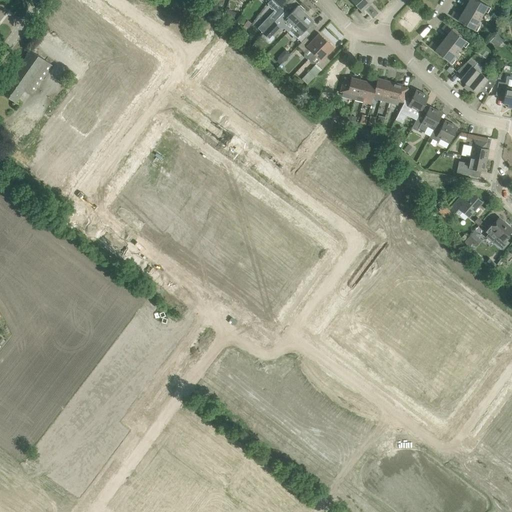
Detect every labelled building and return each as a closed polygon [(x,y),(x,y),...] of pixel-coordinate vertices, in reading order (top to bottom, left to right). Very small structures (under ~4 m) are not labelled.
[(18,0),(11,0),(1,11),(5,15),(19,1),(18,0)] [(270,0),(268,3),(269,4),(268,6),(271,9),(273,9),(274,9),(275,10),(276,11),(270,17),(274,22),(286,9),(289,6),(285,3),(287,0),(270,0)] [(369,3),(366,0),(351,0),(361,11),(369,3)] [(467,5),(483,14),(485,10),(488,12),(490,7),(477,0),(466,0),(469,1),(467,5)] [(281,22),(278,26),(280,27),(281,28),(284,28),(284,27),(288,31),(294,25),(306,13),(303,11),(304,10),(304,9),(302,7),(301,5),(300,5),(299,6),(298,5),(291,12),(290,13),(281,22)] [(467,5),(463,12),(478,21),(483,14),(467,5)] [(478,21),(463,12),(461,15),(454,11),(451,16),(477,31),(480,26),(477,24),(478,21)] [(294,25),(288,31),(293,35),(294,35),(302,42),(306,37),(310,33),(306,29),(313,22),(314,21),(306,13),(294,25)] [(133,21),(93,73),(108,84),(148,33),(133,21)] [(274,22),(263,33),(261,36),(268,43),(270,43),(274,38),(274,36),(273,35),(280,27),(274,22)] [(448,35),(462,46),(463,45),(465,47),(469,42),(446,24),(442,29),(449,34),(448,35)] [(302,42),(298,46),(305,52),(309,48),(320,59),(316,63),(322,69),(331,60),(326,56),(334,47),(319,33),(311,42),(306,37),(302,42)] [(444,40),(458,51),(462,46),(448,35),(444,40)] [(444,40),(439,45),(454,56),(458,51),(444,40)] [(454,56),(439,45),(439,46),(432,41),(429,46),(452,64),(456,59),(453,57),(454,56)] [(1,92),(16,102),(24,89),(31,94),(52,64),(31,50),(1,92)] [(463,87),(466,89),(480,72),(473,67),(477,63),(471,58),(457,71),(463,75),(460,79),(466,83),(463,87)] [(302,79),(307,84),(316,75),(310,70),(302,79)] [(466,89),(468,91),(471,88),(477,92),(480,89),(487,95),(499,76),(494,73),(491,77),(488,74),(486,77),(480,72),(466,89)] [(344,77),(340,92),(343,92),(342,96),(355,99),(360,80),(352,77),(353,73),(351,79),(344,77)] [(498,81),(496,95),(504,97),(503,103),(508,104),(507,107),(511,107),(511,76),(507,76),(505,83),(498,81)] [(373,98),(381,100),(386,80),(378,78),(376,84),(371,103),(372,103),(373,98)] [(355,99),(363,101),(368,82),(360,80),(355,99)] [(386,80),(381,100),(389,102),(394,82),(386,80)] [(363,101),(371,103),(376,84),(368,82),(363,101)] [(399,101),(404,102),(405,100),(403,99),(408,88),(402,86),(403,85),(394,82),(389,102),(398,104),(399,101)] [(407,115),(416,119),(420,112),(428,96),(416,90),(410,102),(405,100),(404,102),(395,119),(402,123),(407,115)] [(84,134),(99,115),(74,95),(59,115),(84,134)] [(420,112),(416,119),(412,128),(417,131),(419,128),(425,131),(428,126),(433,129),(435,126),(442,113),(430,106),(425,115),(420,112)] [(14,126),(28,136),(37,124),(23,114),(14,126)] [(360,123),(366,125),(368,116),(362,114),(360,123)] [(377,122),(384,123),(385,117),(378,115),(377,122)] [(433,129),(429,137),(438,142),(440,138),(449,143),(457,126),(445,120),(441,128),(435,126),(433,129)] [(16,138),(18,136),(7,128),(3,134),(20,146),(23,142),(16,138)] [(468,134),(467,137),(473,138),(473,139),(471,146),(472,146),(470,156),(487,160),(489,149),(486,148),(487,141),(488,138),(487,138),(468,134)] [(460,161),(457,172),(469,175),(471,168),(484,171),(487,160),(470,156),(468,163),(460,161)] [(451,208),(458,214),(462,210),(469,216),(482,201),(472,193),(463,203),(458,199),(451,208)] [(482,227),(489,234),(486,237),(493,243),(495,242),(503,249),(509,242),(505,239),(511,230),(511,228),(499,217),(494,222),(490,218),(482,227)] [(467,238),(472,243),(478,237),(475,235),(478,232),(475,230),(467,238)] [(499,319),(487,310),(480,320),(478,319),(467,333),(489,349),(499,335),(491,329),(499,319)] [(511,422),(505,417),(500,424),(499,424),(495,429),(496,430),(491,437),(510,451),(511,448),(511,422)] [(208,443),(216,432),(202,421),(195,429),(190,425),(188,427),(187,426),(180,435),(181,436),(175,444),(187,453),(193,445),(195,446),(200,439),(204,442),(208,443)]
